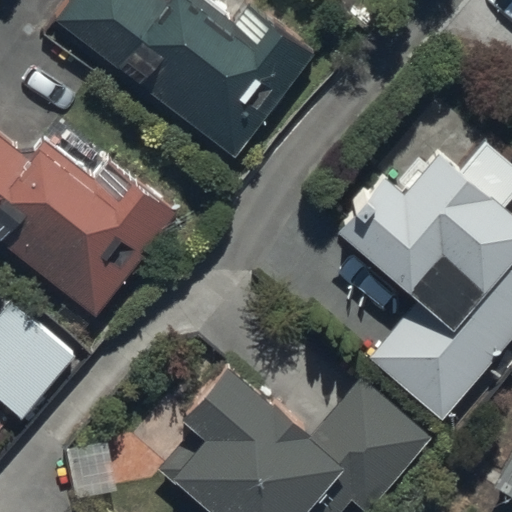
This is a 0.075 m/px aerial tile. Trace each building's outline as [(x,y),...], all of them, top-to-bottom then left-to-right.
[(53,0),(52,2),(233,140),(312,36),(264,0),(53,0)] [(511,61),(496,81),(511,93),(511,61)] [(0,118),(0,223),(93,296),(177,189),(126,149),(121,155),(104,142),(100,147),(58,114),(47,129),(31,117),(18,133),(0,118)] [(320,182),(250,263),(434,412),(511,316),(511,180),(484,158),(486,156),(436,115),(401,158),(377,140),(334,193),(320,182)] [(11,297),(0,310),(0,395),(22,415),(75,352),(11,297)] [(323,511),(348,483),(363,496),(427,420),(359,363),(318,413),(222,332),(175,385),(199,406),(174,436),(170,432),(152,453),(222,511),(323,511)] [(511,426),(492,462),(511,474),(511,426)]
